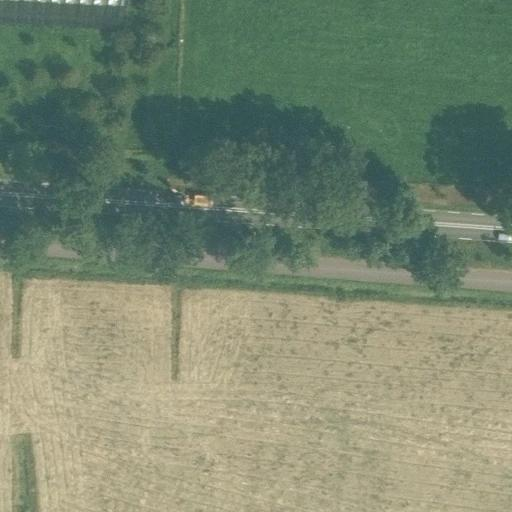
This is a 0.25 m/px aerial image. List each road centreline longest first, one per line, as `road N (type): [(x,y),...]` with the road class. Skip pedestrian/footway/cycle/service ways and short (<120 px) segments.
road 1 (unclassified): [(511,282),(0,245)]
road 2 (secondary): [(511,230),(0,193)]
